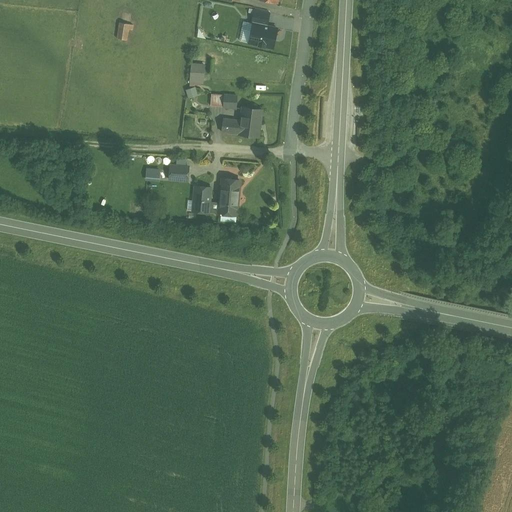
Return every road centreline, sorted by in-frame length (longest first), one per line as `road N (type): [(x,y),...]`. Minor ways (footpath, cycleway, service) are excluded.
road 1 (track): [(289,150),(0,136)]
road 2 (primary): [(0,224),(205,266)]
road 3 (residential): [(338,157),(289,150),(310,0)]
road 4 (secondary): [(293,511),(317,324)]
road 5 (secondary): [(338,157),(346,0)]
